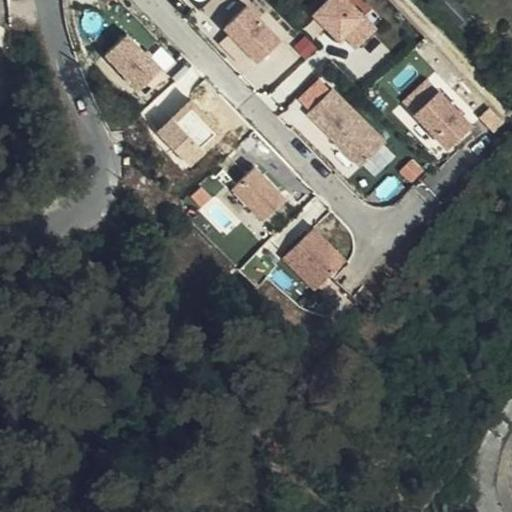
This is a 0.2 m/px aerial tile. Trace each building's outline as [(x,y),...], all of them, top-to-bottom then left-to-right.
[(386,32),(351,0),(323,0),(309,15),(358,61),(386,32)] [(282,40),(246,4),(222,29),(258,64),(282,40)] [(173,77),(129,34),(104,59),(148,103),(173,77)] [(389,143),(322,74),(295,101),(361,169),(389,143)] [(159,128),(188,98),(174,84),(144,114),(159,128)] [(475,130),(438,91),(410,117),(447,156),(475,130)] [(229,133),(195,97),(155,134),(189,170),(229,133)] [(294,202),(256,165),(231,191),(269,228),(294,202)] [(318,224),(281,254),(315,296),(352,266),(318,224)]
